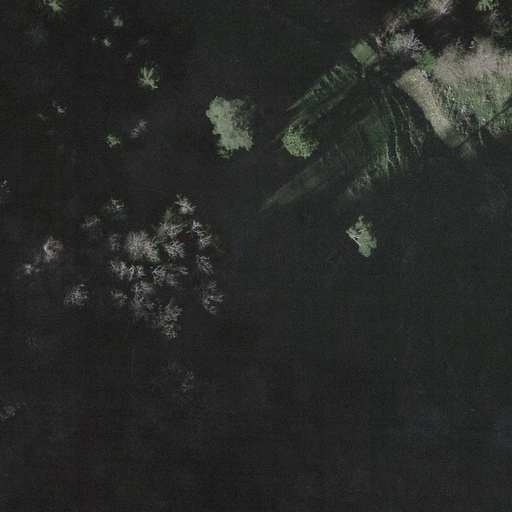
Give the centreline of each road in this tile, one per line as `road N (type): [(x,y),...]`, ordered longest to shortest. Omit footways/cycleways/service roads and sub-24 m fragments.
road 1 (track): [(0,33),(80,108),(114,161),(124,198),(109,253),(74,296),(36,372),(110,511)]
road 2 (track): [(276,0),(398,73),(511,212)]
